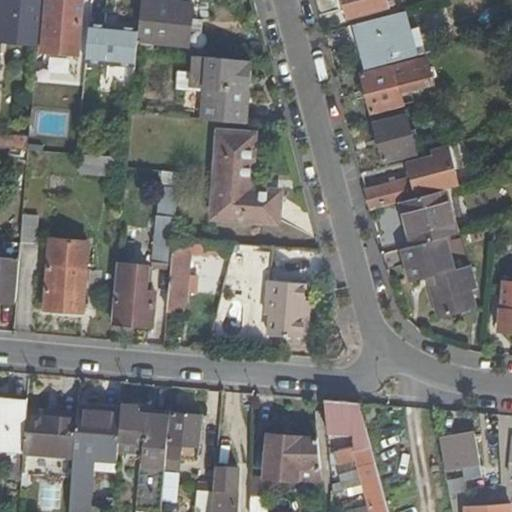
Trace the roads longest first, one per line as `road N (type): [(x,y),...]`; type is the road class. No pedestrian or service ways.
road 1 (residential): [(0,341),(392,374)]
road 2 (residential): [(285,0),(392,374)]
road 3 (residential): [(392,374),(511,384)]
